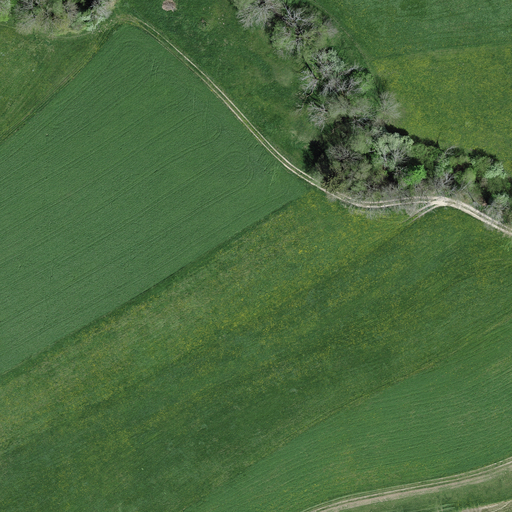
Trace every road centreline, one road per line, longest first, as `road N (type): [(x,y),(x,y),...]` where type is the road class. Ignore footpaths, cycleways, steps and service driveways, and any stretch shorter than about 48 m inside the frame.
road 1 (track): [(0,21),(81,39),(125,15),(138,19),(308,181),(367,205),(448,203),(511,232)]
road 2 (track): [(511,459),(310,511)]
